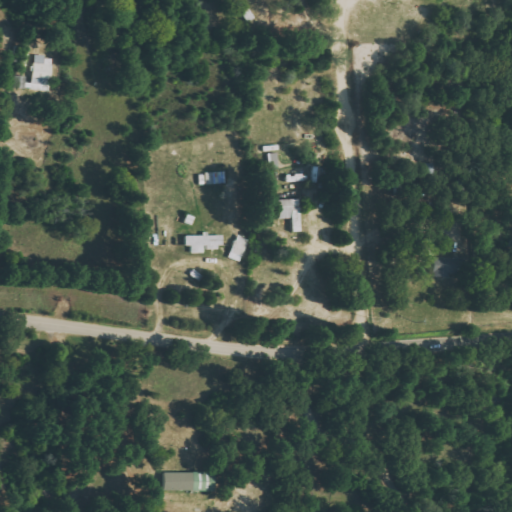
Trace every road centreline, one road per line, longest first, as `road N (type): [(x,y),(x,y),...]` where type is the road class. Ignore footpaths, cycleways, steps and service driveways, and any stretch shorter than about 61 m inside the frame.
road 1 (residential): [(0,316),(238,353),(511,338)]
road 2 (track): [(355,351),(334,0)]
